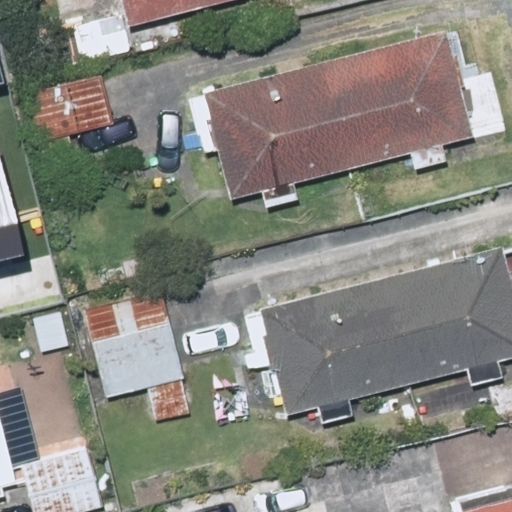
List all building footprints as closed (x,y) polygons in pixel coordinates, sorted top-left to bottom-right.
[(113,0),(121,25),(214,0),(113,0)] [(437,141),(470,133),(443,24),(196,85),(223,194),(255,186),(260,204),(293,196),(288,177),(401,149),(406,167),(441,158),(437,141)] [(24,85),(42,168),(74,161),(67,129),(108,120),(97,70),(24,85)] [(511,359),(511,280),(502,242),(251,307),(279,416),(311,408),(314,421),(349,413),(344,396),(460,366),(465,384),(496,376),(493,364),(511,359)] [(160,286),(76,305),(98,402),(141,392),(148,422),(189,413),(160,286)] [(79,511),(101,505),(82,445),(16,466),(30,511),(79,511)] [(511,511),(511,494),(443,511),(511,511)]
